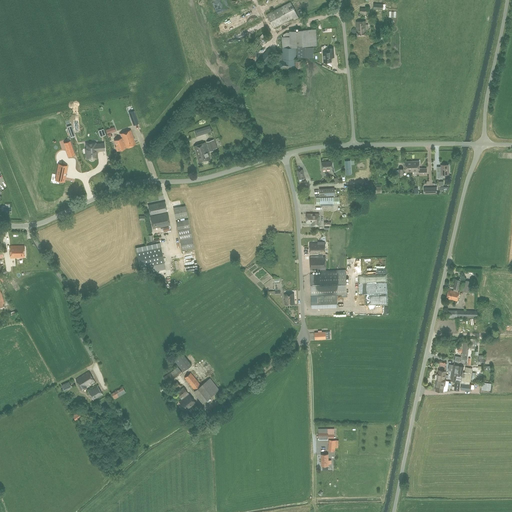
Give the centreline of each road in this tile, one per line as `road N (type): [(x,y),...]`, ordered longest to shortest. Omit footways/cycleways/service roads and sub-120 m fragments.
road 1 (unclassified): [(393,511),(464,187),(481,143)]
road 2 (unclassified): [(284,154),(195,180),(125,184),(35,224),(0,224)]
road 3 (track): [(313,420),(302,336),(211,409)]
road 4 (unclassified): [(302,336),(298,222),(284,154)]
road 5 (unclassified): [(481,143),(507,0)]
road 6 (unclassified): [(353,144),(341,0)]
road 7 (unclassified): [(481,143),(353,144)]
